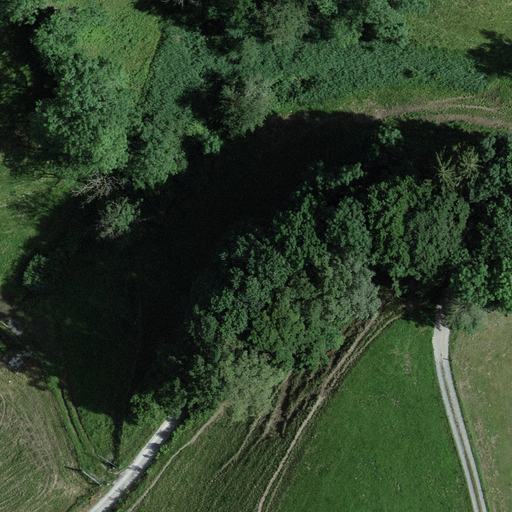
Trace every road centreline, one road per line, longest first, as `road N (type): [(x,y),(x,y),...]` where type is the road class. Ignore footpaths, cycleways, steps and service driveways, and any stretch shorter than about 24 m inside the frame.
road 1 (track): [(511,223),(415,216),(302,280),(95,511)]
road 2 (track): [(511,262),(497,262),(462,285),(443,331),(450,401),(477,511)]
road 3 (track): [(8,311),(47,341),(86,454),(129,480)]
